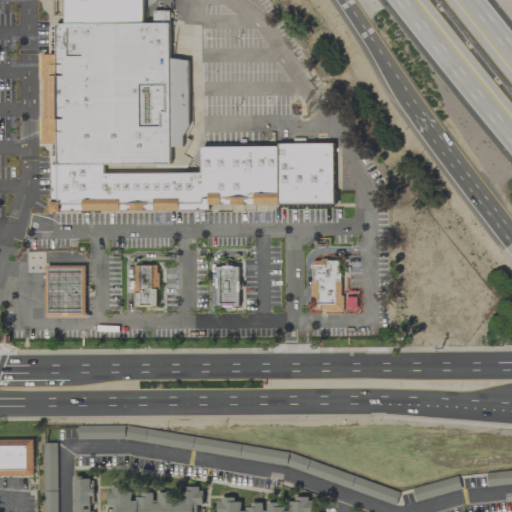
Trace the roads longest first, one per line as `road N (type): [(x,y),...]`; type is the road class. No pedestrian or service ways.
road 1 (primary): [(0,400),(511,403)]
road 2 (primary): [(511,368),(60,370)]
road 3 (motorway): [(401,0),(511,139)]
road 4 (motorway): [(410,96),(511,236)]
